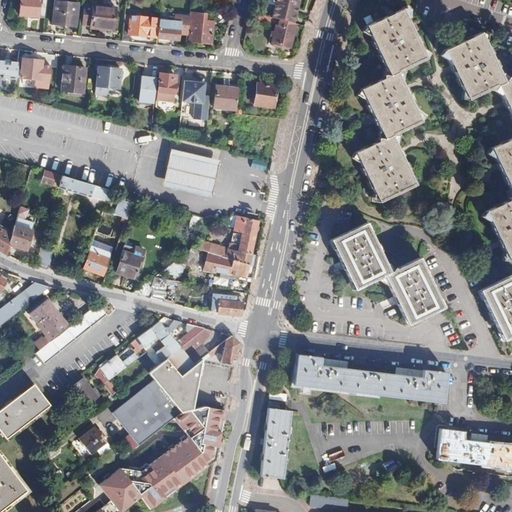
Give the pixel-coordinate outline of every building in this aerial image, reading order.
[(32,16),(38,16),(39,5),(43,6),(42,0),(21,0),(20,17),(32,18),(32,16)] [(38,18),(45,19),(47,0),(42,0),(43,6),(39,5),(38,16),(38,18)] [(298,10),(300,0),(277,0),(273,20),(277,21),(295,25),(298,10)] [(78,4),(55,3),(52,25),(75,27),(78,4)] [(85,4),(82,25),(92,26),(92,29),(115,31),(117,9),(99,6),(85,4)] [(367,27),(390,77),(398,73),(404,74),(404,70),(427,60),(415,34),(403,10),(367,27)] [(190,14),(189,24),(191,25),(189,42),(211,45),(213,27),(212,27),(212,23),(206,22),(206,15),(190,14)] [(273,20),(252,15),(251,19),(280,26),(279,29),(277,28),(272,44),(290,49),(293,38),(297,25),(295,25),(277,21),(273,20)] [(125,25),(123,43),(130,43),(131,36),(157,39),(159,22),(159,20),(131,16),(129,26),(125,25)] [(159,22),(157,39),(178,41),(180,24),(159,22)] [(498,87),(505,83),(481,34),(446,51),(462,86),(469,100),(492,89),(495,92),(498,87)] [(16,58),(1,57),(0,69),(0,75),(14,76),(16,58)] [(23,59),(21,72),(21,79),(37,81),(36,88),(49,90),(51,68),(42,66),(42,61),(23,59)] [(165,67),(159,67),(158,74),(160,75),(158,92),(176,94),(177,85),(176,85),(177,77),(164,75),(165,67)] [(86,70),(64,68),(62,92),(83,94),(86,70)] [(121,70),(98,68),(95,95),(109,97),(110,89),(119,90),(121,70)] [(398,73),(390,77),(384,76),(382,80),(361,90),(384,140),(392,136),(398,138),(398,134),(421,123),(405,88),(398,73)] [(511,78),(509,77),(505,83),(498,87),(505,102),(511,116),(511,78)] [(140,102),(155,104),(157,79),(142,78),(140,102)] [(193,120),(207,121),(210,97),(203,97),(205,84),(184,82),(182,102),(195,104),(193,120)] [(278,88),(258,85),(255,106),(275,109),(276,100),(278,88)] [(237,108),(239,90),(217,87),(214,109),(237,112),(237,108)] [(176,94),(158,92),(157,101),(175,103),(176,94)] [(90,110),(89,117),(104,121),(106,115),(90,110)] [(392,136),(384,140),(377,139),(376,144),(356,153),(379,203),(415,186),(399,152),(392,136)] [(511,140),(493,149),(500,165),(511,190),(511,140)] [(172,151),(162,187),(211,200),(215,182),(220,163),(172,151)] [(63,176),(46,171),(42,184),(59,189),(63,176)] [(63,176),(59,189),(91,198),(92,195),(106,200),(109,190),(63,176)] [(130,196),(125,195),(118,216),(128,220),(136,198),(130,196)] [(511,261),(511,197),(510,198),(509,202),(487,213),(500,240),(511,263),(511,261)] [(234,228),(237,215),(233,214),(224,224),(223,226),(234,228)] [(255,238),(259,221),(237,215),(234,228),(233,232),(242,234),(239,246),(238,252),(251,255),(255,238)] [(31,223),(17,219),(16,224),(12,237),(9,247),(27,251),(33,233),(29,231),(31,223)] [(356,290),(385,276),(391,273),(367,224),(351,232),(332,242),(339,257),(346,271),(356,290)] [(0,252),(7,256),(9,247),(12,237),(0,229),(0,252)] [(231,244),(239,246),(242,234),(233,232),(231,244)] [(197,246),(196,249),(226,258),(228,250),(202,242),(200,247),(197,246)] [(254,270),(257,257),(251,255),(238,252),(239,246),(231,244),(230,244),(228,250),(226,258),(196,249),(193,248),(181,257),(194,260),(198,257),(206,259),(204,272),(252,281),(254,270)] [(140,251),(127,246),(117,273),(134,280),(139,267),(141,268),(147,252),(141,250),(140,251)] [(42,247),(36,268),(48,271),(50,266),(51,266),(55,250),(42,247)] [(110,260),(91,253),(85,269),(104,277),(110,260)] [(420,259),(391,273),(385,276),(397,302),(408,326),(443,309),(420,259)] [(511,276),(480,292),(504,341),(511,336),(511,276)] [(154,278),(134,294),(147,298),(163,302),(168,281),(154,278)] [(50,288),(36,284),(23,294),(0,311),(0,326),(23,309),(50,288)] [(215,294),(212,313),(221,314),(241,316),(242,307),(242,298),(215,294)] [(35,346),(39,352),(55,340),(68,330),(47,302),(28,316),(45,338),(40,342),(35,346)] [(39,352),(37,354),(45,364),(108,316),(99,305),(68,330),(55,340),(39,352)] [(183,324),(177,322),(170,327),(173,331),(183,324)] [(166,330),(159,323),(151,330),(160,342),(167,337),(169,335),(166,330)] [(198,328),(191,332),(190,333),(194,338),(205,329),(198,328)] [(156,365),(160,365),(167,359),(182,377),(195,366),(188,357),(186,355),(190,352),(192,354),(203,345),(214,332),(205,329),(194,338),(190,341),(184,346),(180,348),(172,355),(160,342),(159,343),(157,345),(150,350),(149,356),(156,365)] [(160,342),(151,330),(141,337),(132,344),(136,350),(140,347),(142,350),(154,341),(157,345),(159,343),(160,342)] [(181,341),(184,346),(190,341),(194,338),(190,333),(187,335),(181,341)] [(167,337),(160,342),(172,355),(180,348),(169,335),(167,337)] [(239,344),(231,337),(214,350),(211,353),(214,357),(215,356),(223,361),(224,363),(232,364),(235,365),(239,344)] [(109,363),(118,374),(127,368),(140,358),(138,356),(140,354),(136,350),(132,344),(130,346),(136,354),(124,364),(118,356),(109,363)] [(188,357),(195,366),(199,363),(204,359),(210,354),(203,345),(192,354),(188,357)] [(28,349),(17,357),(22,362),(32,355),(28,349)] [(322,358),(298,355),(294,386),(443,405),(447,374),(423,371),(421,383),(320,370),(322,358)] [(160,365),(148,374),(154,382),(113,414),(138,446),(154,433),(178,414),(179,412),(181,412),(190,410),(197,387),(198,384),(204,359),(199,363),(195,366),(182,377),(167,359),(160,365)] [(101,369),(100,370),(105,377),(109,381),(118,374),(109,363),(108,363),(107,361),(99,367),(101,369)] [(219,376),(219,367),(211,367),(211,375),(219,376)] [(101,402),(83,379),(75,386),(92,408),(101,402)] [(110,380),(103,385),(110,396),(117,392),(110,380)] [(34,386),(0,411),(0,431),(6,439),(49,406),(34,386)] [(204,407),(190,410),(181,412),(183,420),(193,418),(194,418),(195,415),(197,416),(196,421),(190,447),(211,451),(215,431),(219,411),(204,407)] [(263,444),(259,476),(282,479),(290,412),(267,409),(263,444)] [(154,433),(138,446),(136,448),(145,461),(185,431),(186,427),(176,424),(182,420),(178,414),(154,433)] [(91,426),(75,439),(89,458),(106,446),(91,426)] [(464,433),(440,430),(436,460),(511,469),(511,450),(463,445),(464,433)] [(0,457),(0,510),(26,491),(0,457)] [(152,460),(127,479),(141,498),(150,511),(189,481),(182,472),(168,481),(152,460)] [(317,496),(316,507),(324,508),(325,497),(317,496)] [(325,497),(324,508),(331,509),(333,498),(325,497)] [(333,498),(331,509),(338,510),(340,499),(333,498)] [(340,499),(338,510),(346,511),(347,500),(340,499)]
